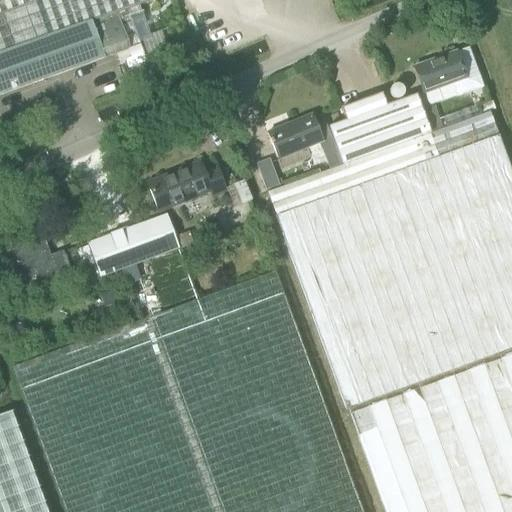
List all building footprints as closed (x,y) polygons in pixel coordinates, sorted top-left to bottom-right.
[(0,0),(0,93),(125,49),(124,48),(136,44),(129,26),(143,21),(137,6),(124,10),(123,9),(149,0),(0,0)] [(454,52),(412,67),(422,94),(450,84),(455,97),(481,88),(467,48),(454,52)] [(345,122),(328,128),(340,163),(427,131),(420,110),(415,96),(391,105),(386,93),(340,110),(345,122)] [(420,110),(427,131),(428,133),(440,129),(433,106),(420,110)] [(440,129),(428,133),(427,131),(340,163),(341,166),(265,193),(344,410),(346,409),(383,511),(511,511),(511,179),(487,112),(440,129)] [(310,115),(266,134),(277,160),(321,142),(310,115)] [(319,157),(317,162),(320,170),(338,163),(334,152),(319,157)] [(268,160),(255,164),(265,190),(277,186),(268,160)] [(158,213),(209,192),(211,196),(224,191),(214,168),(201,173),(197,162),(145,183),(158,213)] [(177,249),(165,215),(85,244),(86,246),(75,250),(89,288),(99,284),(97,278),(177,249)] [(188,232),(175,236),(180,249),(193,244),(188,232)] [(60,253),(48,257),(40,237),(0,251),(0,263),(8,286),(34,276),(38,288),(69,277),(60,253)] [(10,367),(62,511),(360,511),(273,271),(10,367)] [(109,291),(98,295),(107,319),(118,315),(109,291)] [(0,511),(43,511),(7,413),(0,415),(0,511)]
